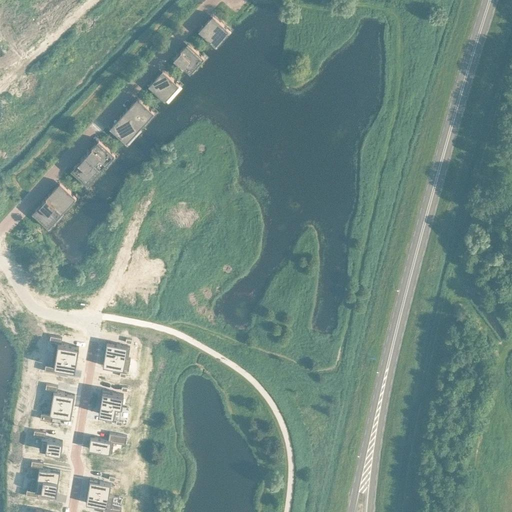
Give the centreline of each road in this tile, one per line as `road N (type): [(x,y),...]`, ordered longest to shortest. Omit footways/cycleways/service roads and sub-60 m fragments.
road 1 (primary): [(380,427),(496,0)]
road 2 (residential): [(230,0),(0,242)]
road 3 (residential): [(77,511),(98,331)]
road 4 (unknown): [(0,100),(105,0)]
